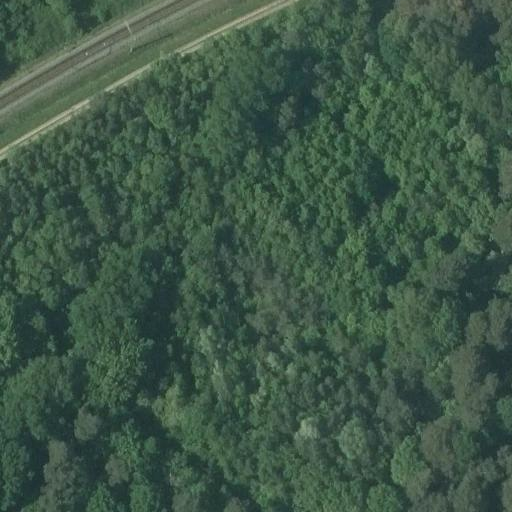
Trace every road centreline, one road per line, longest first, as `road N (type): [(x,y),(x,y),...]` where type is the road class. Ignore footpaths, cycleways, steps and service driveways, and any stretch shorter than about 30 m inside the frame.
road 1 (track): [(302,0),(0,162)]
road 2 (track): [(0,344),(236,511)]
